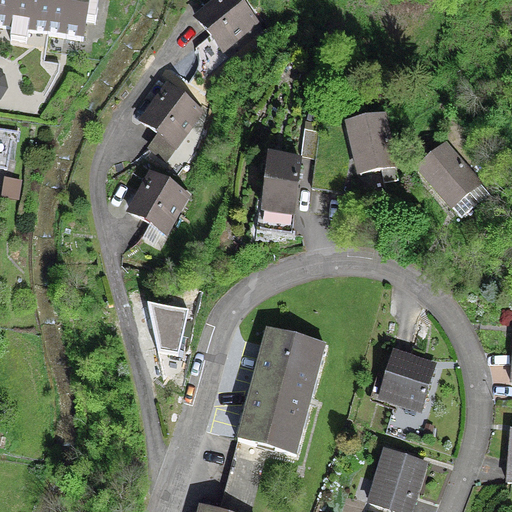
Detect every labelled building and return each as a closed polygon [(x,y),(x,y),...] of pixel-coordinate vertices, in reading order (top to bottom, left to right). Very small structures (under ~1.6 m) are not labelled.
[(91,0),(0,0),(0,34),(84,48),(91,0)] [(254,25),(231,0),(225,0),(199,23),(224,52),(254,25)] [(198,115),(168,94),(144,127),(175,149),(198,115)] [(394,161),(384,113),(350,120),(361,169),(394,161)] [(477,181),(446,145),(422,165),(453,202),(477,181)] [(295,221),(301,167),(274,164),(268,218),(295,221)] [(186,200),(151,183),(133,218),(168,236),(186,200)] [(321,345),(269,331),(242,434),(294,447),(321,345)] [(433,363),(396,352),(382,395),(419,407),(433,363)] [(424,463),(386,451),(371,499),(409,511),(424,463)]
